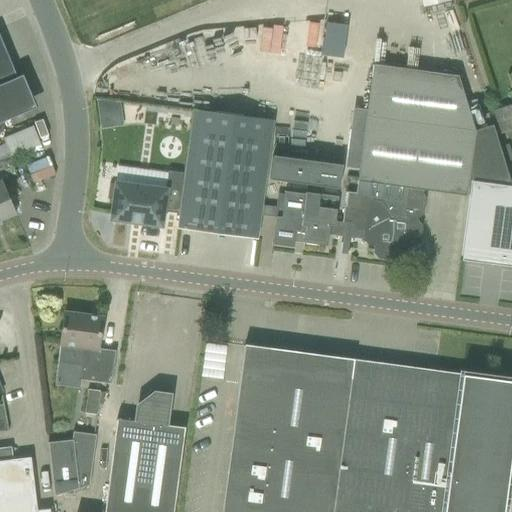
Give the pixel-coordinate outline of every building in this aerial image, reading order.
[(0,122),(36,108),(22,75),(17,78),(0,37),(0,122)] [(309,55),(309,56),(321,57),(323,40),(311,38),(309,55)] [(285,75),(345,83),(348,61),(321,57),(309,56),(309,55),(288,52),(285,75)] [(272,155),(269,179),(310,185),(309,194),(304,193),(304,195),(284,192),(281,218),(276,217),(272,245),(293,248),(295,236),(304,237),(303,243),(326,246),(328,234),(349,237),(362,238),(367,245),(374,246),(373,253),(378,259),(385,260),(392,256),(393,249),(400,250),(406,244),(407,238),(414,238),(420,234),(421,226),(417,220),(423,215),(425,198),(422,195),(423,190),(466,196),(468,180),(510,186),(492,125),(475,131),(458,76),(373,65),(365,117),(357,182),(374,184),(373,198),(368,198),(369,195),(345,192),(341,222),(335,221),(338,197),(320,195),(321,186),(338,189),(341,165),(272,155)] [(511,104),(491,111),(499,135),(511,130),(511,104)] [(123,126),(121,110),(98,113),(100,130),(123,126)] [(177,229),(256,239),(272,120),(193,110),(185,174),(179,215),(177,229)] [(488,113),(481,115),(484,125),(491,123),(488,113)] [(32,126),(2,139),(10,157),(40,145),(32,126)] [(508,145),(502,146),(506,162),(511,160),(508,145)] [(109,185),(107,199),(113,200),(110,220),(131,223),(131,221),(141,223),(141,224),(161,227),(163,212),(179,215),(185,174),(168,172),(165,190),(146,187),(146,189),(136,187),(136,186),(115,183),(115,185),(109,185)] [(0,225),(1,225),(0,221),(16,215),(1,181),(0,181),(0,225)] [(511,186),(471,181),(461,260),(505,266),(505,267),(511,267),(511,186)] [(80,380),(111,384),(115,351),(98,349),(102,318),(64,313),(57,363),(82,366),(80,380)] [(349,359),(244,345),(221,511),(507,511),(509,505),(501,504),(502,498),(505,499),(511,444),(511,381),(496,379),(485,377),(466,375),(466,372),(462,371),(461,374),(349,359)] [(84,413),(96,415),(99,391),(87,389),(84,413)] [(173,511),(184,428),(165,425),(169,396),(154,394),(138,406),(135,422),(116,419),(114,439),(105,511),(173,511)] [(54,495),(88,485),(95,436),(73,432),(71,441),(48,444),(54,495)] [(0,511),(51,511),(51,510),(37,511),(30,458),(13,460),(11,447),(0,448),(0,511)]
